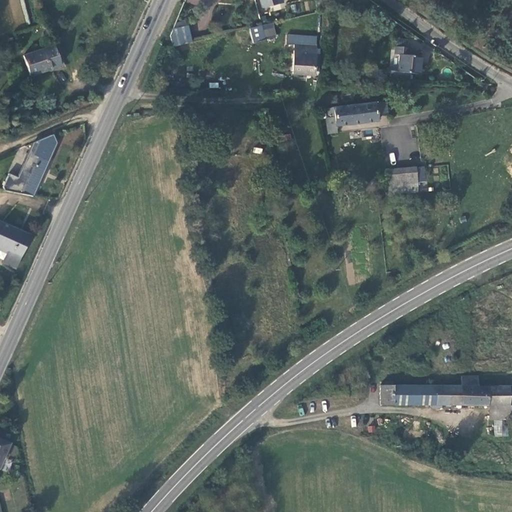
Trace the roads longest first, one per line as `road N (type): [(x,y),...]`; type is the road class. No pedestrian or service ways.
road 1 (tertiary): [(511,249),(404,304),(290,380),(151,511)]
road 2 (secondary): [(0,364),(163,0)]
road 3 (unclassified): [(385,0),(511,84)]
